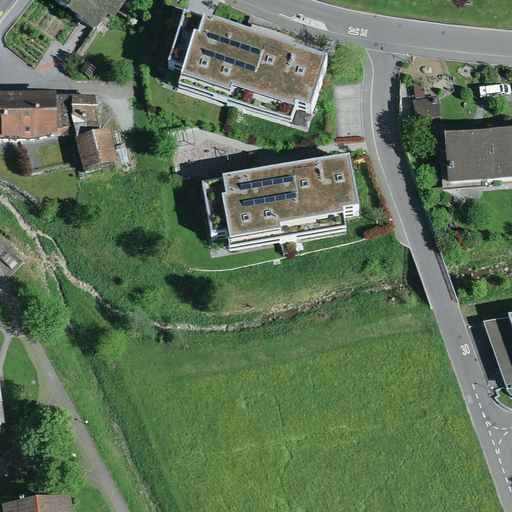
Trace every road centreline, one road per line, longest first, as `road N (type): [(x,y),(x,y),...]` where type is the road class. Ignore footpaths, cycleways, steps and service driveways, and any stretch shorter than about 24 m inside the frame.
road 1 (residential): [(387,36),(395,160),(490,428)]
road 2 (residential): [(387,36),(511,48)]
road 3 (residential): [(270,0),(387,36)]
